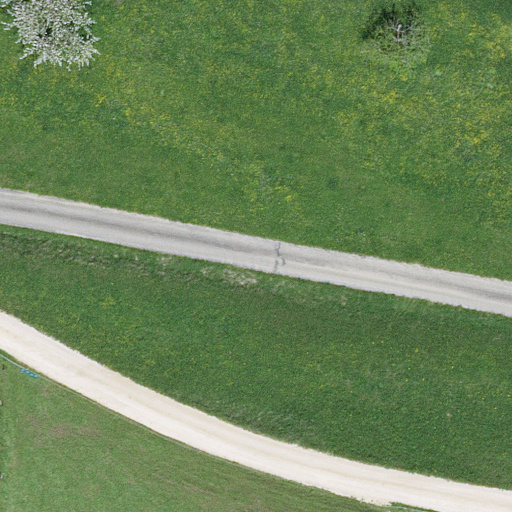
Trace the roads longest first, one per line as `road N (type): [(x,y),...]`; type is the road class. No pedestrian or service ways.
road 1 (residential): [(511,509),(298,464),(210,435),(0,330)]
road 2 (residential): [(0,202),(511,297)]
